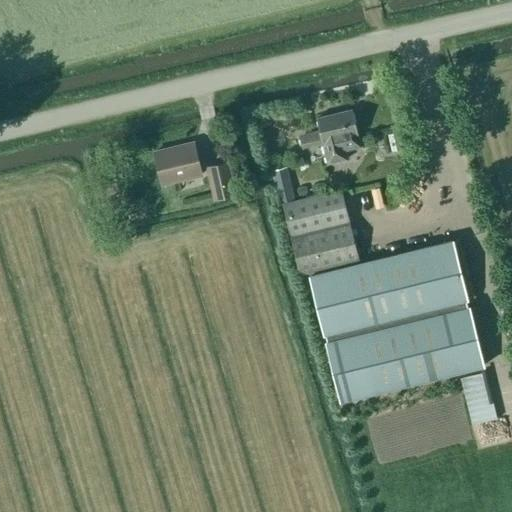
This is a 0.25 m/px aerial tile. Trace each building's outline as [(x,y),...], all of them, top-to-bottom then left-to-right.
[(352,110),(316,118),(319,130),(297,135),(301,149),(322,143),(327,164),(346,160),(344,151),(360,147),(352,110)] [(154,152),(162,184),(201,175),(193,143),(154,152)] [(207,168),(214,199),(234,194),(227,163),(207,168)] [(287,168),(271,171),(278,204),(294,201),(292,191),(287,168)] [(283,205),(300,274),(357,261),(341,190),(283,205)] [(465,300),(467,300),(453,241),(309,276),(323,336),(325,335),(327,342),(325,342),(340,401),(483,366),(469,307),(467,307),(465,300)]
